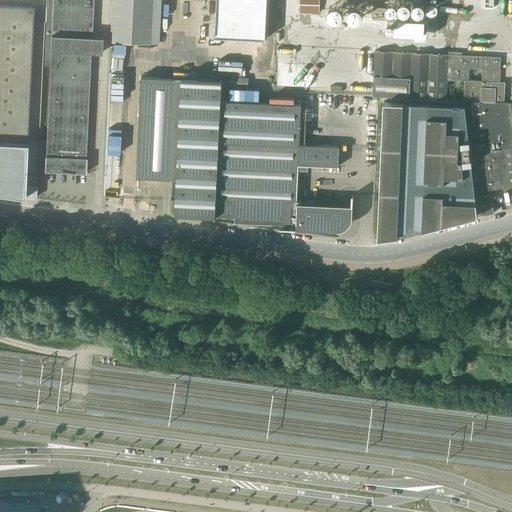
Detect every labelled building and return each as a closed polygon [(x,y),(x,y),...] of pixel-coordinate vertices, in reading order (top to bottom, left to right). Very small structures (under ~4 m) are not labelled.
[(45,0),(44,22),(42,66),(43,66),(43,65),(49,66),(45,155),(44,155),(44,171),(85,173),(86,157),(85,157),(90,53),(101,53),(102,37),(91,36),(92,0),(45,0)] [(160,0),(111,0),(109,42),(158,44),(160,0)] [(299,0),(299,12),(319,12),(319,0),(299,0)] [(411,4),(410,1),(409,0),(399,0),(399,2),(398,4),(399,7),(401,9),(402,10),(405,10),(408,9),(409,8),(410,6),(411,4)] [(424,5),(424,2),(422,1),(421,0),(415,0),(414,1),(413,3),(413,5),(413,7),(414,9),(417,10),(418,10),(420,10),(423,9),(424,7),(424,5)] [(484,0),(484,7),(493,8),(493,10),(504,11),(504,0),(484,0)] [(0,192),(14,195),(17,195),(19,194),(21,192),(23,191),(24,188),(24,186),(24,185),(27,185),(27,178),(25,178),(26,142),(26,141),(26,137),(27,127),(32,21),(33,6),(0,4),(0,192)] [(342,11),(341,9),(340,6),(337,4),(335,4),(332,4),(330,6),(328,8),(327,11),(328,12),(328,14),(329,16),(332,17),(334,18),(337,18),(339,16),(341,14),(342,11)] [(361,12),(361,9),(359,7),(356,5),(354,4),(351,5),(349,7),(347,9),(347,12),(347,15),(348,17),(351,19),(353,19),(356,19),(359,17),(361,15),(361,12)] [(373,19),(395,20),(396,9),(373,8),(373,19)] [(425,16),(399,15),(398,33),(424,34),(425,16)] [(253,31),(219,30),(219,19),(207,19),(207,28),(204,28),(203,41),(252,43),(253,31)] [(468,81),(468,68),(482,68),(481,81),(499,82),(500,57),(462,55),(462,52),(449,52),(448,54),(375,51),(373,96),(446,99),(447,80),(468,81)] [(142,76),(137,176),(137,177),(177,179),(175,214),(235,216),(235,222),(296,225),(296,228),(337,230),(338,226),(339,226),(340,226),(342,225),(343,225),(344,225),(345,225),(346,225),(347,224),(347,223),(347,222),(346,221),(347,220),(348,219),(348,218),(348,216),(352,216),(353,204),(297,202),(298,169),(308,169),(308,165),(338,166),(339,146),(299,144),(301,104),(229,100),(229,93),(222,93),(222,80),(182,78),(142,76)] [(480,190),(493,189),(507,187),(511,186),(511,117),(510,102),(510,101),(506,101),(502,101),(502,82),(499,82),(481,81),(468,81),(467,100),(470,100),(480,190)] [(398,236),(404,102),(384,101),(378,238),(398,236)] [(425,162),(424,181),(444,182),(445,175),(464,176),(464,173),(463,159),(458,159),(460,130),(447,130),(448,117),(427,116),(425,162)] [(493,189),(480,190),(480,195),(483,213),(493,212),(491,194),(493,194),(493,189)] [(476,201),(444,200),(444,193),(424,192),(422,230),(438,225),(478,215),(476,201)]
